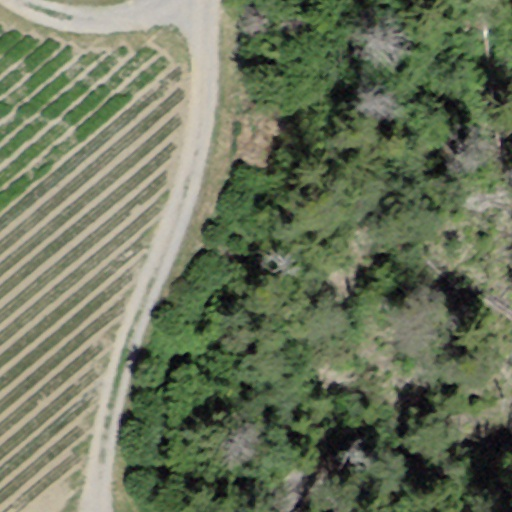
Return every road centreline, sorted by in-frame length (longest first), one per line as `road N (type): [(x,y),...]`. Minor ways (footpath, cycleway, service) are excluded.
road 1 (track): [(100,511),(104,441),(122,362),(198,143),(203,0)]
road 2 (track): [(13,0),(53,15),(131,26),(175,0)]
